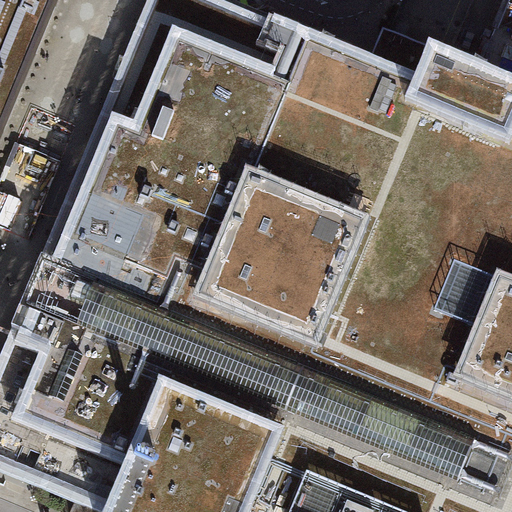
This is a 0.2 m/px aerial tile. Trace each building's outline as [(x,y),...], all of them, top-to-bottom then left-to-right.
[(511,511),(511,0),(478,81),(394,46),(381,77),(351,64),(307,46),(299,63),(263,48),(268,34),(186,0),(175,0),(171,10),(167,9),(139,77),(58,271),(46,266),(44,265),(35,287),(26,309),(28,310),(40,315),(38,321),(31,337),(0,412),(0,429),(8,448),(22,453),(26,442),(44,450),(39,461),(120,494),(114,508),(112,511),(511,511)] [(0,0),(0,144),(60,0),(0,0)] [(156,0),(46,266),(58,271),(167,9),(171,10),(175,0),(156,0)] [(0,324),(31,337),(38,321),(0,305),(0,324)] [(0,460),(114,508),(120,494),(39,461),(44,450),(26,442),(22,453),(8,448),(0,429),(0,412),(40,315),(28,310),(0,376),(0,460)]
